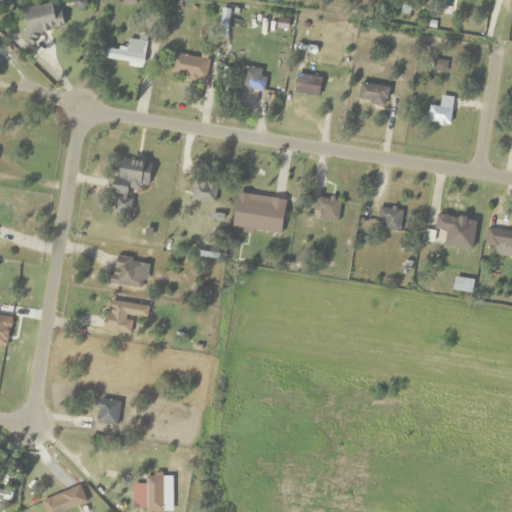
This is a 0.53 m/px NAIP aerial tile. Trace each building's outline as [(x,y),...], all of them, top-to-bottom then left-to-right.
[(49,30),(41,10),(27,16),(35,36),(49,30)] [(22,45),(32,41),(27,29),(17,33),(22,45)] [(104,62),(142,66),(145,42),(127,40),(126,51),(105,48),(104,62)] [(208,61),(172,53),(168,73),(205,80),(208,61)] [(262,91),(264,70),(242,68),(240,89),(262,91)] [(317,97),(320,78),(296,74),(293,93),(317,97)] [(358,104),(386,105),(386,86),(359,85),(358,104)] [(428,123),(451,123),(451,97),(440,97),(440,107),(428,107),(428,123)] [(151,163),(121,159),(118,179),(113,178),(110,194),(116,195),(113,211),(129,214),(131,199),(126,198),(127,188),(147,191),(151,163)] [(190,199),(212,204),(217,185),(194,180),(190,199)] [(231,228),(279,236),(285,200),(236,193),(231,228)] [(340,201),(317,197),(313,219),(337,223),(340,201)] [(402,211),(379,206),(375,227),(398,232),(402,211)] [(433,244),(471,249),(476,220),(437,214),(433,244)] [(511,231),(486,228),(483,245),(496,247),(495,255),(510,257),(511,249),(511,231)] [(112,286),(140,287),(141,261),(113,260),(112,286)] [(146,318),(147,306),(107,302),(104,332),(129,335),(131,317),(146,318)] [(95,424),(116,426),(119,402),(98,399),(95,424)] [(137,492),(139,477),(103,471),(100,486),(137,492)] [(0,498),(10,499),(11,490),(0,489),(0,498)] [(44,511),(62,511),(84,504),(79,489),(42,504),(44,511)]
